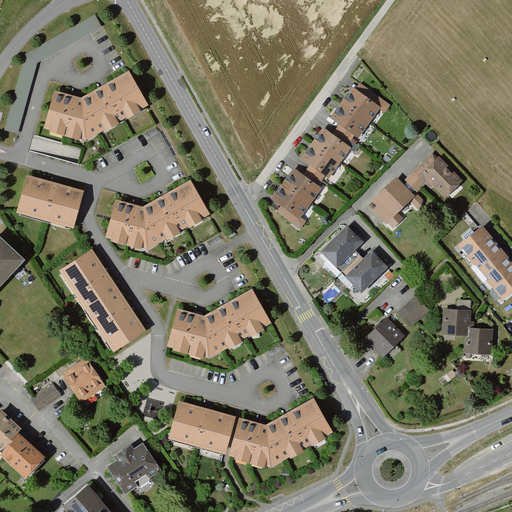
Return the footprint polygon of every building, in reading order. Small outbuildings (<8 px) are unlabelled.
[(6,129),(19,132),(39,59),(104,28),(98,15),(28,49),(6,129)] [(129,73),(75,100),(54,92),(41,127),(84,143),(146,107),(129,73)] [(356,85),(337,117),(367,134),(385,102),(356,85)] [(323,128),(305,161),(334,178),(353,145),(323,128)] [(417,168),(404,181),(401,178),(374,209),(397,229),(423,198),(419,194),(432,181),(452,199),(466,184),(431,153),(417,168)] [(296,169),(277,201),(307,218),(325,186),(296,169)] [(27,175),(16,211),(71,228),(82,192),(27,175)] [(191,182),(138,209),(117,202),(104,237),(147,253),(209,217),(191,182)] [(347,226),(320,253),(337,269),(363,242),(347,226)] [(511,263),(482,227),(460,245),(506,298),(511,293),(511,263)] [(0,292),(30,262),(0,233),(0,292)] [(91,250),(59,272),(114,353),(145,332),(91,250)] [(371,250),(345,278),(362,294),(388,267),(371,250)] [(261,290),(207,317),(186,310),(173,345),(216,361),(278,325),(261,290)] [(422,295),(402,313),(415,326),(434,309),(422,295)] [(459,306),(472,307),(472,299),(459,299),(459,306)] [(449,308),(450,332),(476,332),(476,308),(449,308)] [(394,317),(372,338),(390,357),(412,336),(394,317)] [(476,332),(479,351),(500,347),(496,328),(476,332)] [(94,359),(69,376),(87,403),(113,386),(94,359)] [(59,385),(40,400),(51,413),(70,398),(59,385)] [(313,399),(265,426),(239,419),(228,457),(272,469),(332,433),(313,399)] [(235,417),(179,402),(168,439),(224,455),(235,417)] [(0,448),(29,473),(44,456),(0,418),(0,448)] [(116,461),(106,467),(124,495),(161,471),(143,443),(133,450),(130,445),(113,457),(116,461)] [(109,511),(87,486),(62,506),(66,511),(109,511)]
